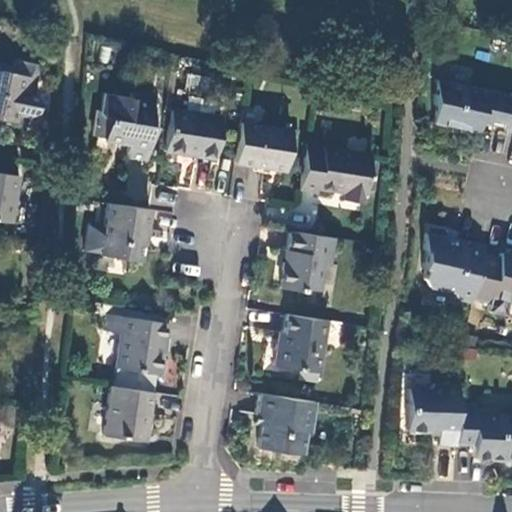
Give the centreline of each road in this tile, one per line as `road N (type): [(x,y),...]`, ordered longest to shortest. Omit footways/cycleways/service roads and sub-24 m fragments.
road 1 (residential): [(234,201),(222,351),(194,494)]
road 2 (residential): [(433,511),(194,494)]
road 3 (residential): [(17,511),(194,494)]
